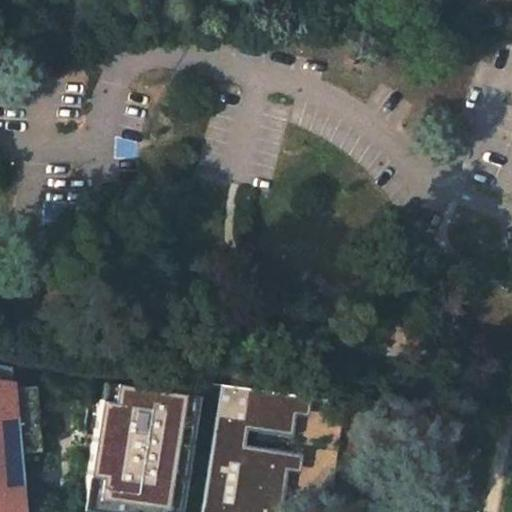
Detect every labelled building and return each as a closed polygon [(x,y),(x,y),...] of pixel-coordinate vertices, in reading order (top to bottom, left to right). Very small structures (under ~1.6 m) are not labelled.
[(0,511),(17,511),(12,458),(35,456),(28,391),(6,393),(4,371),(0,370),(0,511)] [(178,398),(111,388),(109,405),(96,404),(81,502),(104,506),(103,511),(177,511),(187,450),(178,448),(185,398),(179,397),(178,398)] [(284,511),(290,475),(293,456),(248,449),(250,434),(295,441),(298,420),(301,401),(219,389),(202,511),(284,511)] [(195,400),(185,398),(178,448),(187,450),(195,400)] [(313,402),(301,401),(298,420),(311,421),(313,402)] [(305,458),(293,456),(290,475),(302,477),(305,458)] [(103,511),(104,506),(81,502),(79,511),(103,511)]
